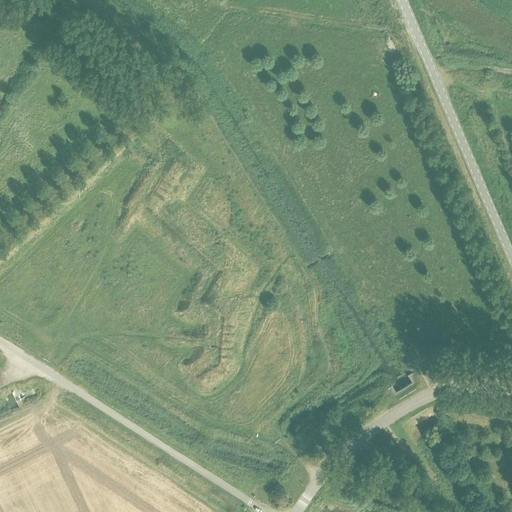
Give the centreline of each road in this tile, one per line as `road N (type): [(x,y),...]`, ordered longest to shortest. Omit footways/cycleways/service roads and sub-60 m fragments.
road 1 (track): [(313,263),(292,254),(251,323),(240,366),(212,393),(168,401),(77,343),(52,375)]
road 2 (track): [(135,0),(206,66),(326,255)]
road 3 (unclassified): [(264,511),(0,340)]
road 4 (unclassified): [(511,390),(433,393),(322,477)]
